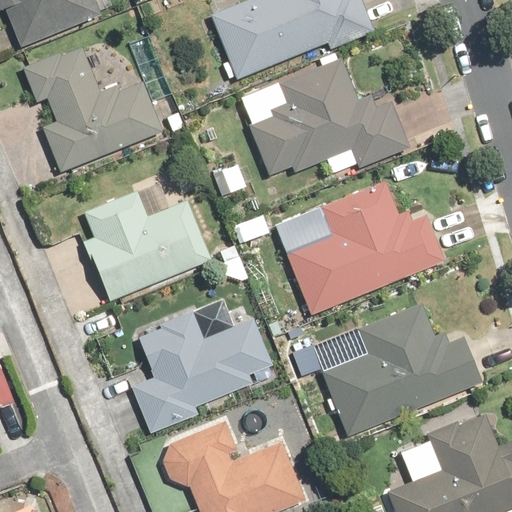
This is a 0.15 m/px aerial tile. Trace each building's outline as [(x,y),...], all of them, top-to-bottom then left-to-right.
[(89,0),(0,0),(0,14),(2,14),(16,45),(94,12),(89,0)] [(245,0),(206,16),(233,80),(322,44),(324,50),(371,31),(358,0),(245,0)] [(146,79),(153,99),(173,93),(154,35),(133,42),(146,79)] [(60,171),(163,135),(143,78),(96,94),(80,49),(23,68),(60,171)] [(267,115),(243,125),(264,177),(286,167),(289,174),(347,150),(356,170),(408,148),(388,102),(373,108),(367,95),(352,101),(335,59),(273,84),(281,103),(265,109),(267,115)] [(215,173),(223,196),(248,188),(240,165),(215,173)] [(325,232),(280,250),(306,315),(440,262),(423,217),(409,223),(405,212),(395,216),(381,182),(316,208),(325,232)] [(96,236),(83,247),(106,304),(204,263),(178,207),(145,221),(132,197),(86,213),(96,236)] [(367,356),(320,374),(341,428),(478,377),(463,338),(447,344),(444,335),(435,339),(423,305),(357,330),(367,356)] [(127,390),(144,435),(278,387),(253,319),(194,341),(187,321),(141,337),(156,379),(127,390)] [(393,492),(400,511),(506,511),(511,510),(511,487),(487,417),(428,438),(441,474),(393,492)] [(187,483),(197,511),(270,511),(298,503),(272,442),(232,456),(217,422),(163,443),(158,459),(165,478),(187,483)]
